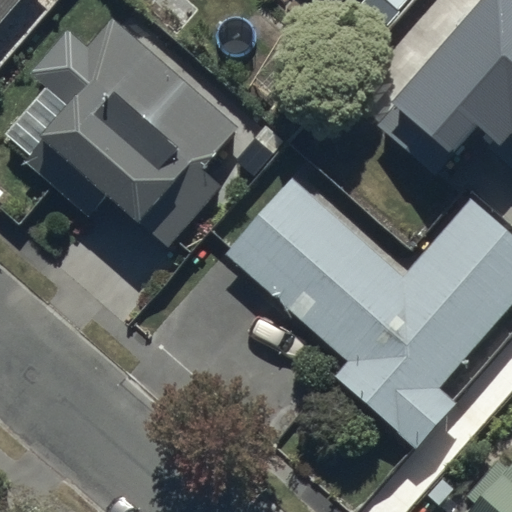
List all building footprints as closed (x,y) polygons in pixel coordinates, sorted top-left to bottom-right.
[(0,0),(0,52),(42,0),(0,0)] [(313,0),(337,21),(349,8),(386,41),(423,0),(313,0)] [(241,140),(111,29),(90,53),(71,37),(29,86),(46,100),(7,146),(33,168),(25,176),(94,234),(108,218),(149,253),(155,245),(173,260),(227,197),(207,180),(241,140)] [(293,189),(224,268),(346,374),(334,388),(424,467),(466,420),(445,402),(511,324),(511,242),(473,209),(405,287),(293,189)] [(468,511),(511,511),(511,478),(499,468),(464,508),(468,511)]
